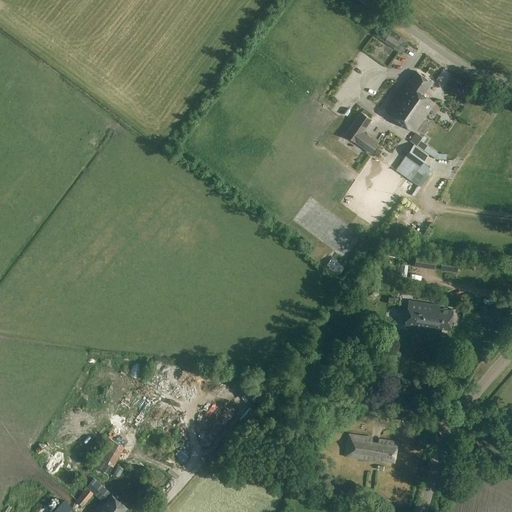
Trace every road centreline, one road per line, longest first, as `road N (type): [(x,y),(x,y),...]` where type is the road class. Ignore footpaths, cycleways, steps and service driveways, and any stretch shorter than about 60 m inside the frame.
road 1 (unclassified): [(422,511),(455,421),(511,349)]
road 2 (unclassified): [(511,82),(454,61),(370,0)]
